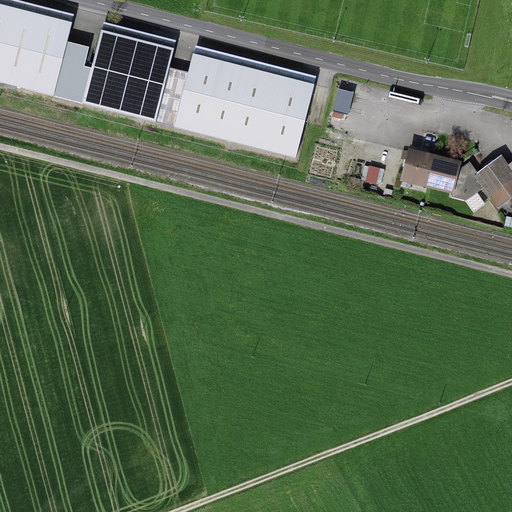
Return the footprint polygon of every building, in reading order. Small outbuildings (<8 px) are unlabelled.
[(74,16),(11,0),(0,0),(0,84),(53,98),(74,16)] [(175,41),(103,23),(82,105),(155,123),(175,41)] [(317,79),(195,47),(174,129),(295,160),(317,79)] [(353,94),(338,90),(333,112),(348,115),(353,94)] [(423,188),(433,155),(410,149),(401,182),(423,188)] [(433,155),(423,188),(453,196),(451,199),(466,203),(483,191),(473,177),(477,174),(469,164),(460,170),(462,163),(433,155)] [(496,210),(511,199),(511,163),(508,167),(501,157),(477,174),(473,177),(483,191),(496,210)]
